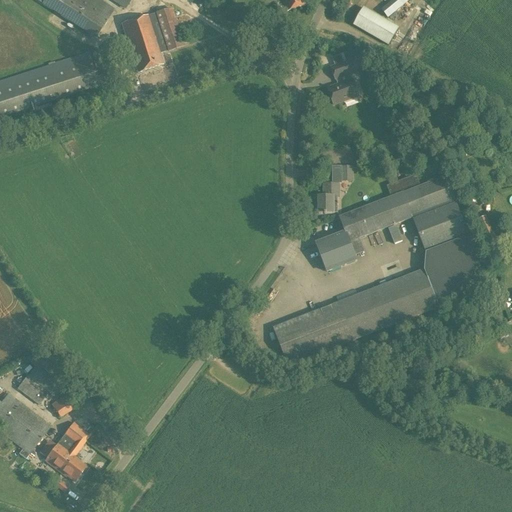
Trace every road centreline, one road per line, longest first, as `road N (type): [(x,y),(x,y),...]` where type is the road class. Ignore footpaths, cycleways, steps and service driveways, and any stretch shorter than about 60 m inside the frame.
road 1 (unclassified): [(85,511),(282,245),(296,74)]
road 2 (unclassified): [(296,74),(252,64),(0,146)]
road 3 (track): [(274,67),(174,0)]
